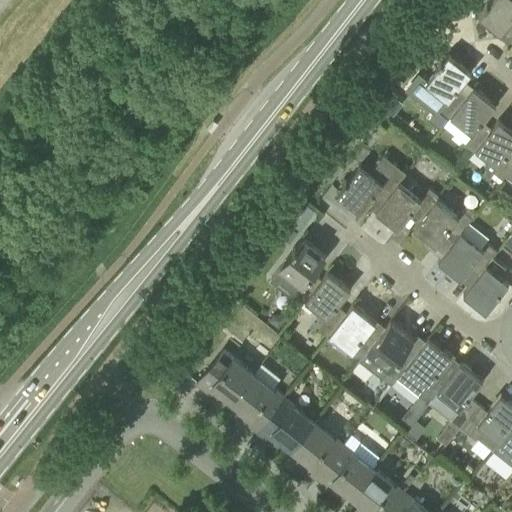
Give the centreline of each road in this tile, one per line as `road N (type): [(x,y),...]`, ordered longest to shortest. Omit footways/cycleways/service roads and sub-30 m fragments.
road 1 (secondary): [(0,470),(185,239),(209,196)]
road 2 (secondary): [(209,196),(97,309),(0,428)]
road 3 (secondary): [(209,196),(363,0)]
road 4 (residential): [(493,353),(335,239)]
road 5 (residential): [(266,511),(142,415)]
road 6 (residential): [(56,511),(142,415)]
